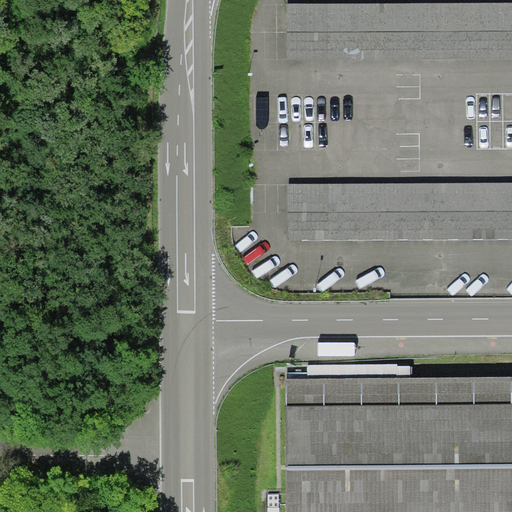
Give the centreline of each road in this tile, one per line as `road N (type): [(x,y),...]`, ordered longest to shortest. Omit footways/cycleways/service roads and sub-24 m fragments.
road 1 (tertiary): [(189,333),(189,0)]
road 2 (unclassified): [(189,333),(511,331)]
road 3 (track): [(190,445),(47,450),(0,443)]
road 4 (tertiary): [(190,511),(189,333)]
